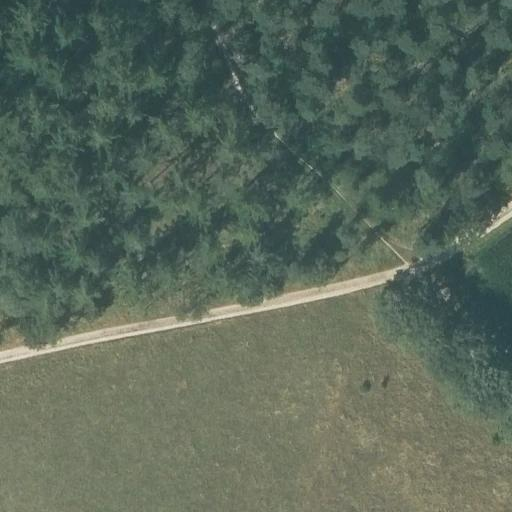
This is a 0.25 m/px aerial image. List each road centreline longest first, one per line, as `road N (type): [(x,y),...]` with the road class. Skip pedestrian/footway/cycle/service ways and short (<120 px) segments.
road 1 (track): [(395,273),(0,360)]
road 2 (track): [(395,273),(224,106),(200,0)]
road 3 (track): [(511,377),(395,273)]
road 4 (track): [(511,186),(395,273)]
